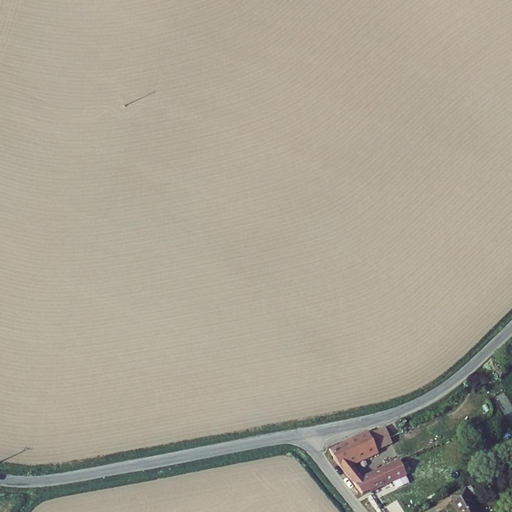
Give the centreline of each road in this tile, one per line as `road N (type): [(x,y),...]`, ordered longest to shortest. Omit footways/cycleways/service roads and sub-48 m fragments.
road 1 (tertiary): [(307,433),(59,479),(0,480)]
road 2 (tertiary): [(511,328),(417,405),(307,433)]
